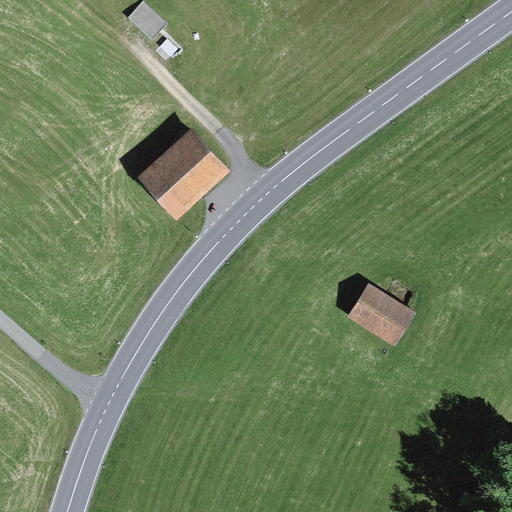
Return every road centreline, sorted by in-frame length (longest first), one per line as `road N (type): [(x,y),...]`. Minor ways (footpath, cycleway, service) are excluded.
road 1 (secondary): [(511,12),(301,165),(216,244),(161,315),(109,407)]
road 2 (track): [(135,32),(268,194)]
road 3 (unclassified): [(0,319),(109,407)]
